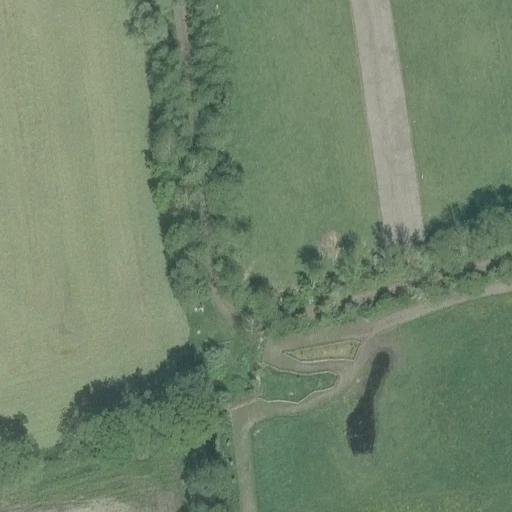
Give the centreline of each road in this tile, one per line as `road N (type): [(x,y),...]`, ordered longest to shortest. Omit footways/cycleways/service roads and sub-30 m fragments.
road 1 (track): [(177,0),(217,297),(238,317)]
road 2 (track): [(238,317),(275,322),(511,259)]
